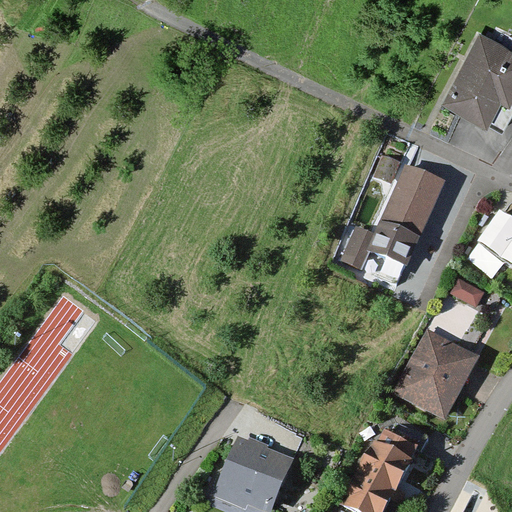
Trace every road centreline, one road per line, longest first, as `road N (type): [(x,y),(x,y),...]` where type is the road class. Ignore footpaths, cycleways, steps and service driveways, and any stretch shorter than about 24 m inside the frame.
road 1 (residential): [(511,382),(436,511)]
road 2 (residential): [(159,511),(234,404)]
